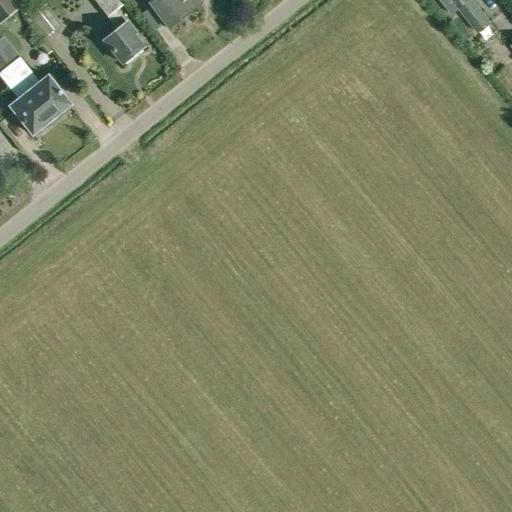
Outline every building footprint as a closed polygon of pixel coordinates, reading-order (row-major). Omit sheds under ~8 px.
[(0,0),(0,23),(19,8),(12,0),(0,0)] [(95,0),(107,15),(108,15),(118,28),(104,39),(122,63),(143,47),(134,35),(137,33),(126,20),(125,21),(116,9),(123,3),(120,0),(95,0)] [(168,28),(199,6),(195,0),(151,0),(153,2),(151,3),(168,28)] [(479,32),(491,23),(472,0),(442,0),(453,13),(459,8),(479,32)] [(28,16),(44,38),(61,21),(45,2),(28,16)] [(22,57),(11,65),(51,121),(71,106),(50,77),(40,83),(22,57)] [(31,135),(51,121),(11,65),(0,72),(0,73),(18,99),(10,105),(31,135)]
